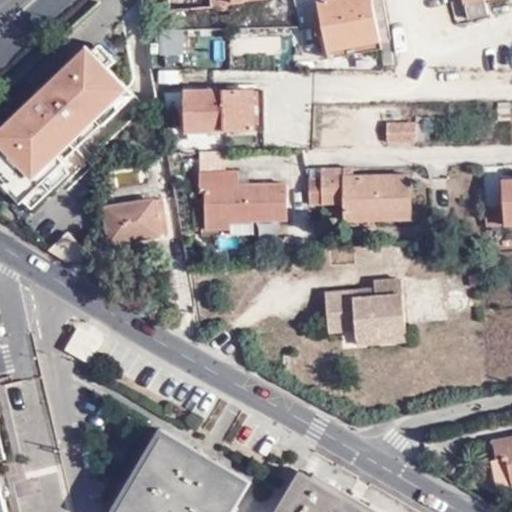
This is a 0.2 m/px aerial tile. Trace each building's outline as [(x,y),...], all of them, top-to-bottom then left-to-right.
[(165,0),(166,11),(211,9),(211,6),(211,0),(229,0),(229,6),(242,6),(243,2),(264,1),(263,0),(165,0)] [(352,48),(375,41),(364,0),(357,0),(355,1),(337,6),(336,0),(315,5),(328,53),(352,48)] [(388,38),(387,29),(384,17),(380,0),(364,0),(375,41),(388,38)] [(458,0),(464,22),(482,18),(477,0),(458,0)] [(164,37),(162,51),(181,53),(183,39),(164,37)] [(108,67),(89,47),(77,57),(96,77),(108,67)] [(354,56),(352,48),(328,53),(330,61),(354,56)] [(66,162),(64,160),(103,123),(104,124),(135,95),(108,67),(96,77),(77,57),(0,130),(0,141),(1,142),(0,143),(0,181),(22,204),(25,201),(62,165),(66,162)] [(186,136),(253,133),(251,94),(184,97),(186,136)] [(251,94),(253,133),(263,132),(262,94),(251,94)] [(510,107),(496,107),(497,121),(511,120),(510,107)] [(413,139),(413,121),(385,121),(384,139),(413,139)] [(343,172),(343,164),(318,164),(319,174),(308,174),(309,199),(342,199),(342,208),(375,208),(376,216),(409,215),(408,171),(352,172),(343,172)] [(351,164),(343,164),(343,172),(352,172),(351,164)] [(62,165),(25,201),(33,209),(70,173),(62,165)] [(235,166),(196,167),(197,187),(204,187),(204,213),(239,212),(239,217),(284,216),(284,178),(235,178),(235,166)] [(502,222),(511,221),(511,177),(501,178),(502,222)] [(157,235),(152,199),(103,208),(109,242),(157,235)] [(160,199),(152,199),(157,235),(166,233),(160,199)] [(375,208),(342,208),(343,216),(376,216),(375,208)] [(497,208),(484,209),(485,227),(496,226),(498,226),(497,208)] [(84,260),(83,247),(68,232),(49,251),(67,262),(84,260)] [(325,292),(327,323),(404,317),(401,278),(374,280),(375,296),(361,297),(361,290),(325,292)] [(405,326),(404,317),(327,323),(328,332),(355,331),(356,339),(380,337),(379,328),(405,326)] [(380,337),(356,339),(357,345),(406,341),(405,326),(379,328),(380,337)] [(219,511),(237,482),(159,436),(114,511),(219,511)] [(511,438),(491,442),(495,462),(505,460),(511,490),(511,438)] [(494,494),(511,490),(505,460),(495,462),(487,463),(494,494)] [(367,511),(299,472),(276,511),(367,511)] [(0,511),(9,511),(0,475),(0,511)]
